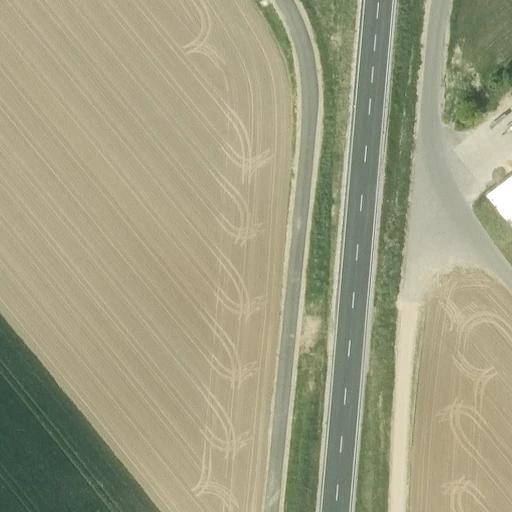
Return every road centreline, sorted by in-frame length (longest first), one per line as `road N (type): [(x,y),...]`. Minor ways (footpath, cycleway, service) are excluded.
road 1 (track): [(283,0),(307,59),(310,117),(270,511)]
road 2 (tertiary): [(377,0),(334,511)]
road 3 (track): [(396,511),(413,272),(433,242),(463,219)]
